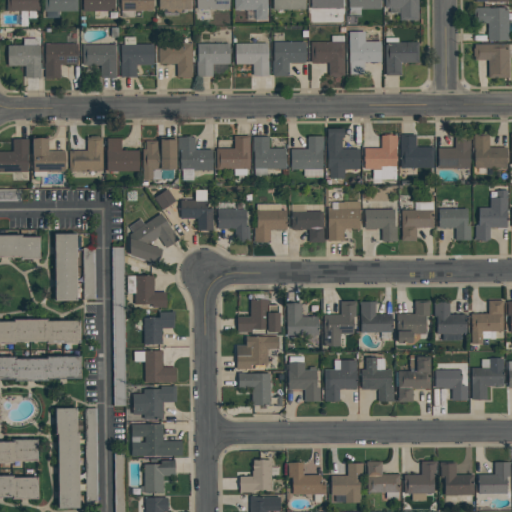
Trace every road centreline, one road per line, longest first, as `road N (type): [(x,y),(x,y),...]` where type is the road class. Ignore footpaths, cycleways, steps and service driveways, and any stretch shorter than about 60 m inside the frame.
road 1 (residential): [(0,106),(511,106)]
road 2 (residential): [(205,276),(511,273)]
road 3 (residential): [(207,436),(511,432)]
road 4 (residential): [(205,276),(207,511)]
